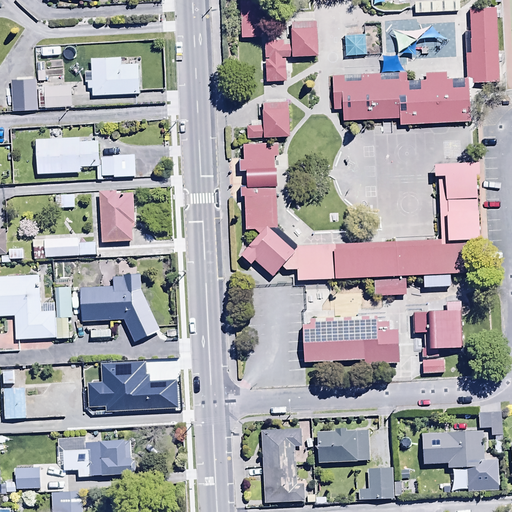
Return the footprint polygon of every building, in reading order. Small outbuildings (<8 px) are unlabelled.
[(398,0),(370,0),(370,10),(399,10),(398,0)] [(261,2),(239,2),(240,39),(262,39),(261,2)] [(497,9),(473,9),(474,81),(498,82),(497,9)] [(320,27),(291,28),(291,57),(321,57),(320,27)] [(365,36),(344,38),(345,59),(367,57),(365,36)] [(288,42),(265,42),(265,79),(289,79),(288,42)] [(91,91),(91,98),(138,97),(137,66),(119,67),(119,59),(90,60),(91,73),(83,73),(83,84),(86,84),(86,91),(91,91)] [(471,73),(333,75),(334,121),(404,119),(405,126),(471,125),(471,73)] [(17,82),(11,83),(12,113),(36,113),(35,78),(17,79),(17,82)] [(44,89),(45,109),(72,109),(72,88),(44,89)] [(291,106),(261,107),(262,138),(292,138),(291,106)] [(91,139),(35,141),(37,176),(80,175),(80,170),(99,169),(98,142),(91,143),(91,139)] [(282,267),(288,272),(301,272),(301,282),(484,275),(480,165),(434,166),(434,180),(442,179),(444,241),(301,247),(282,230),(278,145),(246,145),(246,160),(240,160),(242,200),(247,200),(248,230),(256,230),(261,236),(241,258),(252,267),(256,262),(275,277),(282,267)] [(102,182),(102,178),(113,178),(113,179),(134,179),(134,158),(112,158),(112,160),(101,160),(101,170),(96,170),(96,182),(102,182)] [(114,192),(98,193),(101,245),(130,244),(129,227),(135,227),(133,195),(115,196),(114,192)] [(74,196),(50,197),(50,211),(74,210),(74,196)] [(78,240),(44,242),(45,260),(96,257),(95,244),(79,245),(78,240)] [(80,324),(123,321),(134,345),(160,332),(141,293),(140,275),(120,276),(120,279),(110,279),(111,287),(78,290),(80,324)] [(56,341),(55,320),(54,304),(39,305),(38,278),(0,279),(0,318),(14,318),(15,343),(56,341)] [(281,280),(264,280),(265,321),(282,321),(281,280)] [(262,316),(260,288),(241,289),(242,317),(262,316)] [(55,320),(56,341),(68,340),(67,321),(71,320),(70,290),(58,291),(59,320),(55,320)] [(467,309),(417,310),(417,336),(431,335),(431,351),(467,351),(467,309)] [(406,322),(305,323),(306,365),(406,363),(406,322)] [(453,359),(425,360),(426,373),(453,373),(453,359)] [(24,373),(2,373),(2,387),(24,387),(24,373)] [(123,373),(87,375),(88,395),(79,396),(80,413),(125,410),(123,373)] [(26,392),(3,392),(3,421),(26,421),(26,392)] [(501,416),(478,416),(478,431),(490,431),(491,439),(493,439),(493,455),(502,455),(501,416)] [(335,434),(316,434),(317,465),(369,464),(368,433),(346,433),(346,429),(334,430),(335,434)] [(300,431),(262,433),(264,505),(304,504),(303,486),(295,486),(294,449),(301,448),(300,431)] [(447,471),(467,470),(468,494),(498,493),(496,463),(484,464),(483,434),(421,437),(423,468),(447,466),(447,471)] [(85,440),(57,441),(58,468),(62,468),(62,473),(77,472),(77,479),(131,478),(130,444),(85,445),(85,440)] [(40,470),(15,470),(16,485),(5,485),(5,496),(16,495),(16,492),(40,491),(40,470)] [(357,491),(358,503),(394,502),(394,497),(401,497),(401,483),(393,483),(393,470),(368,471),(368,491),(357,491)] [(82,511),(82,493),(50,494),(50,511),(82,511)]
